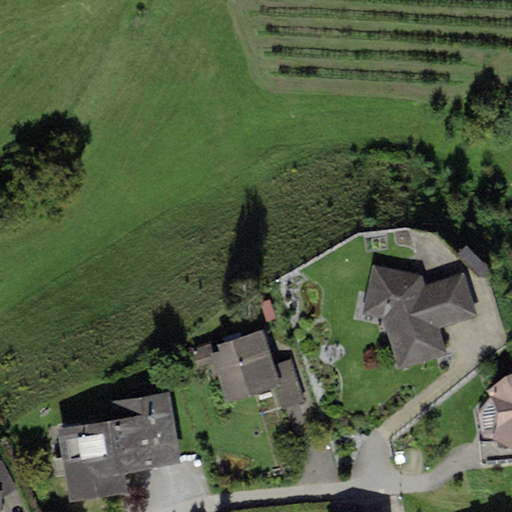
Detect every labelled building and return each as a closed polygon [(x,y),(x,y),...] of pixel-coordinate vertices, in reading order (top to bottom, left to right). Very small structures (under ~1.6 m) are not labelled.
[(438,237),(423,252),(441,270),(456,255),(438,237)] [(423,277),(373,270),(364,318),(385,321),(402,375),(447,366),(438,334),(477,321),(465,278),(425,291),(423,277)] [(264,334),(206,352),(225,409),(274,394),(280,413),(305,406),(291,363),(275,368),(264,334)] [(511,379),(489,391),(498,417),(498,442),(511,446),(511,379)] [(110,425),(61,431),(69,500),(128,498),(125,477),(184,466),(167,396),(104,408),(110,425)]
